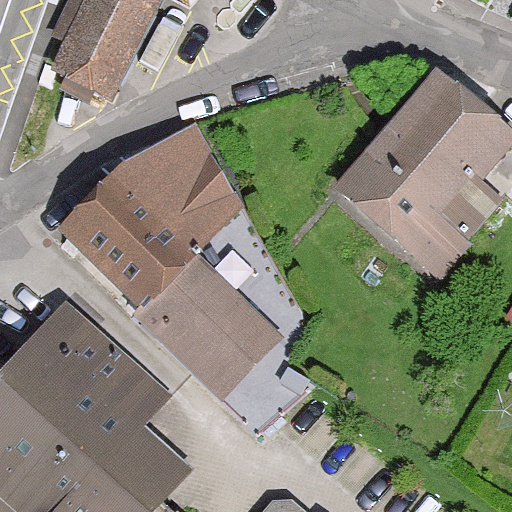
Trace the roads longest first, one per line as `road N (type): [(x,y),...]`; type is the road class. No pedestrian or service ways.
road 1 (residential): [(0,203),(91,146),(394,22)]
road 2 (residential): [(511,68),(394,22)]
